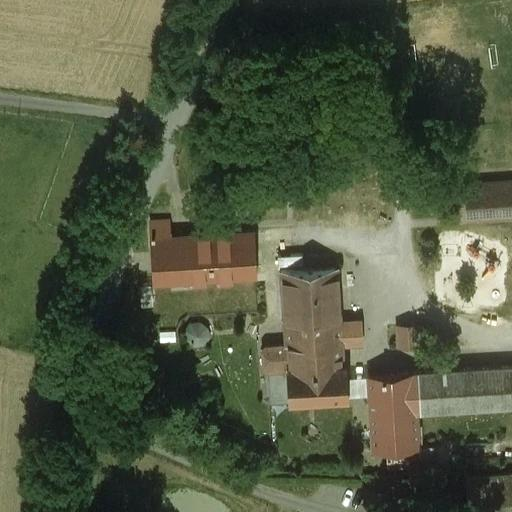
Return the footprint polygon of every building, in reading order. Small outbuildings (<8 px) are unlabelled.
[(511,179),(472,181),(472,224),(511,223),(511,179)] [(260,312),(255,231),(171,236),(171,220),(151,221),(154,281),(190,280),(193,317),(260,312)] [(337,268),(282,271),(286,345),(266,346),(264,349),(265,367),(268,370),(288,369),(290,400),(349,397),(347,363),(343,363),(343,344),(363,343),(361,322),(341,321),(337,268)] [(201,322),(192,323),(187,331),(188,340),(195,345),(204,343),(210,336),(208,327),(201,322)] [(418,326),(399,326),(400,346),(419,345),(418,326)] [(511,404),(511,367),(370,376),(374,449),(388,447),(390,464),(432,461),(431,447),(418,447),(416,412),(511,404)] [(511,511),(511,472),(461,479),(464,511),(511,511)]
